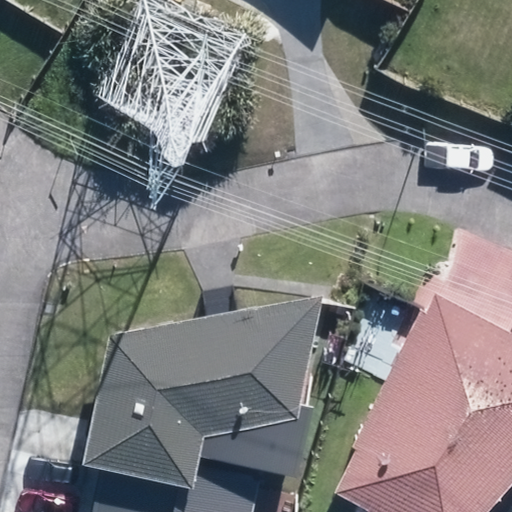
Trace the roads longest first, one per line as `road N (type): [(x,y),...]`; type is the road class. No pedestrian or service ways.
road 1 (residential): [(30,216),(198,214),(340,180),(421,180),(511,221)]
road 2 (residential): [(0,381),(30,216)]
